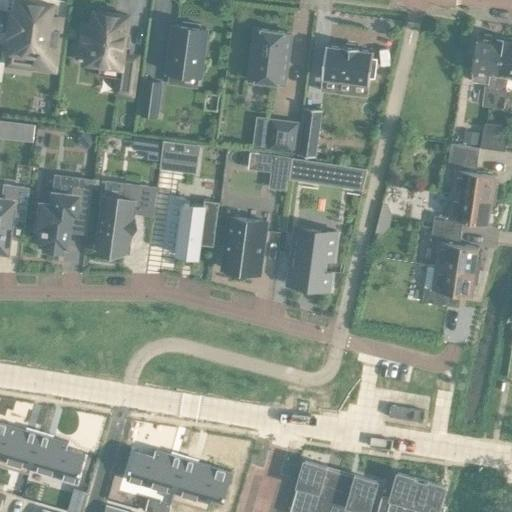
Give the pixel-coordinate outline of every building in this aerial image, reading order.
[(14,0),(13,13),(9,12),(6,33),(10,34),(7,55),(33,59),(32,66),(52,69),(59,17),(57,16),(56,20),(46,19),(48,3),(23,0),(14,0)] [(79,46),(89,47),(87,61),(99,63),(97,75),(118,77),(116,91),(131,93),(136,57),(122,55),(128,14),(114,12),(114,8),(99,6),(98,11),(94,10),(92,24),(82,22),(79,46)] [(181,20),(180,24),(174,23),(168,69),(168,71),(169,71),(199,75),(206,27),(200,27),(200,23),(181,20)] [(291,32),(255,27),(248,79),(284,84),(291,32)] [(496,87),(498,74),(504,36),(501,36),(500,39),(495,38),(495,35),(484,33),(482,36),(478,36),(472,79),(488,81),(488,85),(496,87)] [(507,37),(504,36),(498,74),(496,87),(504,88),(506,76),(511,76),(511,39),(511,41),(506,40),(507,37)] [(372,57),(373,51),(357,49),(358,46),(342,44),(341,47),(326,45),(321,76),(369,82),(370,76),(374,77),(376,58),(372,57)] [(145,79),(141,113),(156,115),(160,81),(145,79)] [(482,105),(492,106),(496,87),(485,85),(482,105)] [(506,88),(496,87),(492,106),(503,108),(506,88)] [(314,156),(321,108),(305,106),(298,154),(314,156)] [(271,119),(268,147),(293,151),(297,122),(271,119)] [(31,124),(19,122),(18,137),(29,139),(31,124)] [(507,149),(509,135),(501,124),(485,122),(482,146),(507,149)] [(465,131),(463,142),(477,144),(479,133),(465,131)] [(160,139),(150,137),(148,150),(147,158),(158,160),(160,139)] [(192,171),(196,144),(163,139),(159,167),(192,171)] [(451,143),(449,156),(477,160),(479,147),(451,143)] [(290,156),(276,154),(274,170),(271,169),(269,186),(285,189),(290,156)] [(291,156),(288,177),(311,180),(313,165),(314,160),(291,156)] [(455,169),(451,193),(495,199),(497,186),(494,186),(495,174),(475,171),(477,160),(449,156),(447,168),(455,169)] [(342,185),(362,188),(367,167),(345,164),(342,185)] [(59,245),(64,246),(67,224),(71,225),(74,206),(89,208),(93,179),(71,176),(69,194),(51,191),(49,204),(38,202),(35,227),(38,227),(37,230),(39,230),(37,242),(42,243),(41,248),(59,250),(59,245)] [(123,194),(104,192),(104,196),(102,196),(95,247),(106,249),(110,249),(117,250),(118,250),(128,252),(130,233),(132,233),(132,230),(133,221),(134,221),(134,218),(132,218),(133,212),(152,215),(156,187),(125,183),(123,194)] [(7,231),(9,219),(8,219),(8,217),(23,219),(27,187),(2,184),(0,198),(0,197),(0,250),(4,251),(7,231)] [(213,245),(219,199),(204,198),(203,204),(188,202),(189,199),(185,198),(186,195),(170,193),(163,245),(177,247),(176,253),(198,256),(200,243),(213,245)] [(434,215),(432,227),(461,231),(462,219),(488,223),(490,212),(493,212),(495,199),(451,193),(448,217),(434,215)] [(383,205),(380,218),(391,221),(392,216),(389,206),(383,205)] [(229,216),(223,267),(258,272),(265,221),(229,216)] [(383,233),(390,225),(391,221),(380,218),(377,232),(383,233)] [(294,235),(288,284),(327,290),(330,271),(325,271),(326,261),(331,262),(335,230),(311,227),(310,237),(294,235)] [(438,241),(435,265),(478,271),(480,258),(477,257),(479,246),(459,243),(461,231),(432,227),(430,239),(438,241)] [(471,295),(473,284),(476,284),(478,271),(435,265),(427,263),(421,300),(450,305),(452,292),(471,295)] [(0,421),(0,464),(28,473),(30,468),(29,468),(39,433),(0,421)] [(39,433),(29,468),(30,468),(77,482),(85,452),(67,447),(68,441),(39,433)] [(134,449),(126,478),(173,492),(174,492),(184,457),(155,449),(153,454),(134,449)] [(328,511),(340,472),(324,467),(326,463),(304,456),(289,510),(296,511),(328,511)] [(173,492),(171,499),(208,510),(212,497),(223,501),(232,471),(184,457),(174,492),(173,492)] [(411,511),(421,476),(398,469),(392,494),(382,491),(376,511),(411,511)] [(356,476),(340,472),(328,511),(369,511),(379,478),(357,472),(356,476)] [(445,483),(421,476),(411,511),(441,511),(443,509),(438,507),(445,483)]
